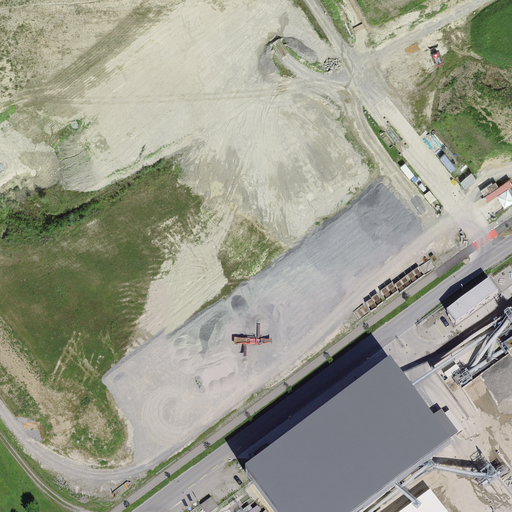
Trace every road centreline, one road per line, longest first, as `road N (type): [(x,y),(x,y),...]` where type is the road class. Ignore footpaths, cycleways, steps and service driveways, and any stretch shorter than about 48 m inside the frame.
road 1 (track): [(0,406),(46,459),(83,477),(119,477),(156,459),(446,238)]
road 2 (tertiary): [(511,241),(146,511)]
road 3 (track): [(312,0),(353,77),(356,121),(446,238)]
